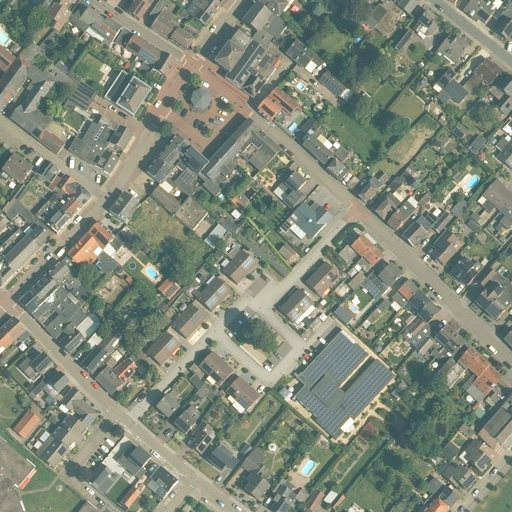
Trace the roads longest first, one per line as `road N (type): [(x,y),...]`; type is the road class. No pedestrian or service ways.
road 1 (residential): [(511,363),(357,210)]
road 2 (residential): [(214,332),(274,379),(299,347),(259,309)]
road 3 (residential): [(117,415),(5,301)]
road 4 (residential): [(357,210),(243,108)]
road 5 (residential): [(5,301),(107,200)]
road 6 (residential): [(259,309),(357,210)]
road 7 (residential): [(107,200),(0,123)]
road 8 (residential): [(110,511),(72,472),(117,415)]
road 9 (residential): [(128,423),(214,332)]
